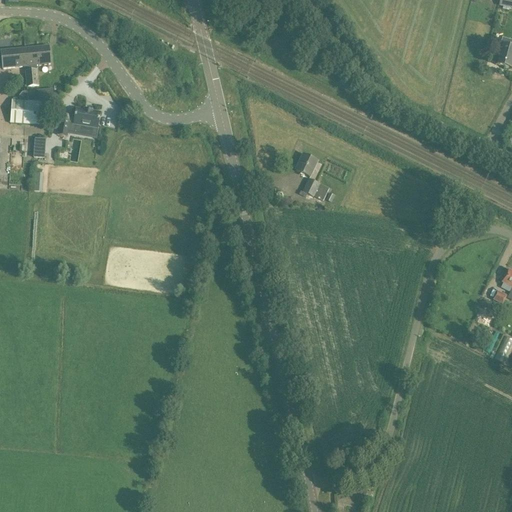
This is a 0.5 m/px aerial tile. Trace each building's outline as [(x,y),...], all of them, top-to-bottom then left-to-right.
[(511,47),(501,45),(498,56),(494,55),(492,63),(496,64),(495,65),(511,69),(511,47)] [(48,48),(1,52),(3,70),(24,68),(26,88),(39,87),(37,66),(50,65),(48,48)] [(20,101),(12,101),(10,124),(43,126),(45,103),(28,102),(27,93),(22,93),(20,97),(20,101)] [(67,134),(82,136),(84,127),(98,130),(100,113),(92,112),(92,111),(84,110),(84,111),(76,109),(74,120),(70,119),(70,117),(61,115),(57,136),(67,138),(67,134)] [(33,158),(44,159),(44,147),(34,146),(33,158)] [(310,179),(317,163),(303,156),(295,171),(310,179)] [(42,174),(35,174),(33,192),(40,192),(42,174)] [(323,202),(329,190),(309,180),(303,193),(323,202)] [(331,204),(334,196),(329,194),(326,201),(331,204)] [(511,272),(508,270),(502,283),(511,287),(511,272)] [(502,305),(506,297),(497,293),(493,301),(502,305)]
